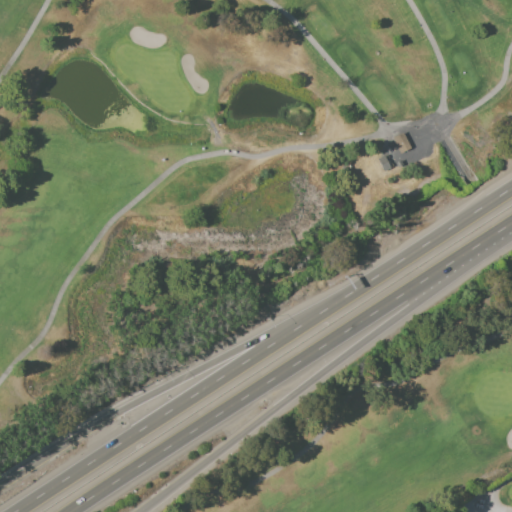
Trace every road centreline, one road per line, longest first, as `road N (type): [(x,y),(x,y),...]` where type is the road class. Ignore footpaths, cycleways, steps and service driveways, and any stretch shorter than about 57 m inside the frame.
road 1 (motorway): [(70,511),(465,254)]
road 2 (motorway): [(141,511),(408,309),(465,254)]
road 3 (motorway): [(338,302),(133,404),(0,487)]
road 4 (motorway): [(338,302),(14,511)]
road 5 (motorway): [(511,188),(338,302)]
